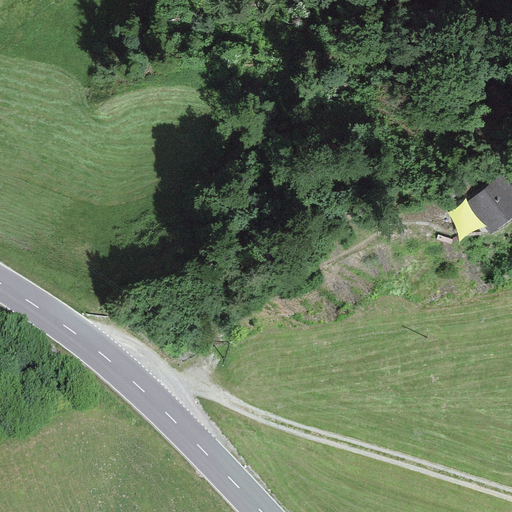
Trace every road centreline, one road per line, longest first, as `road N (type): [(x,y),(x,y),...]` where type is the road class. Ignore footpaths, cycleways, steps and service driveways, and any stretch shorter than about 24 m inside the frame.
road 1 (track): [(148,397),(185,392),(218,400),(260,424),(511,499)]
road 2 (secondary): [(0,285),(148,397),(256,511)]
